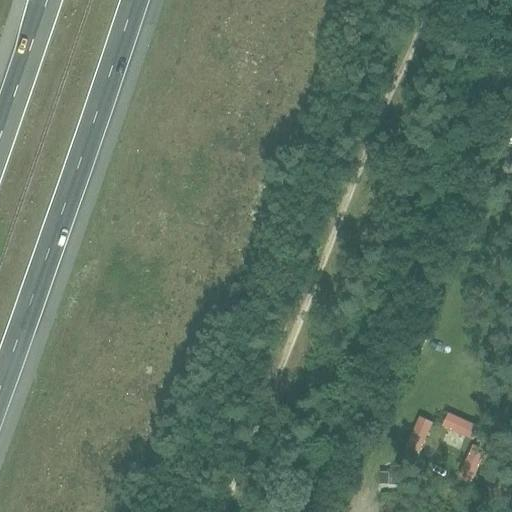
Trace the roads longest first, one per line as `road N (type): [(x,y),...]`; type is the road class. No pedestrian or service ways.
road 1 (motorway): [(0,386),(133,0)]
road 2 (motorway): [(45,0),(0,132)]
